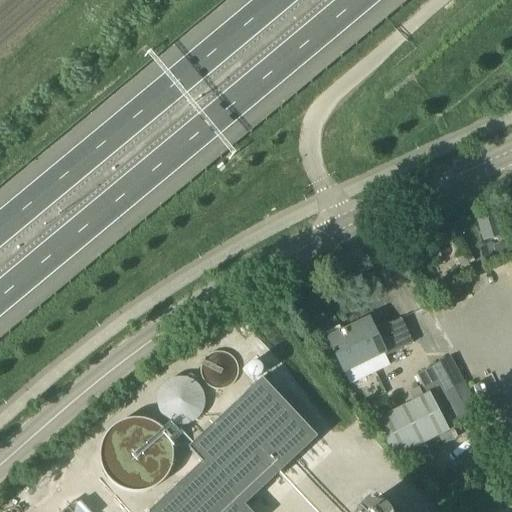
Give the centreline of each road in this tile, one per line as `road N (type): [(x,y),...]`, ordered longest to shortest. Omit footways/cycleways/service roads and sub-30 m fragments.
road 1 (residential): [(0,467),(105,374),(206,304),(511,153)]
road 2 (motorway): [(0,299),(357,0)]
road 3 (motorway): [(274,0),(0,229)]
